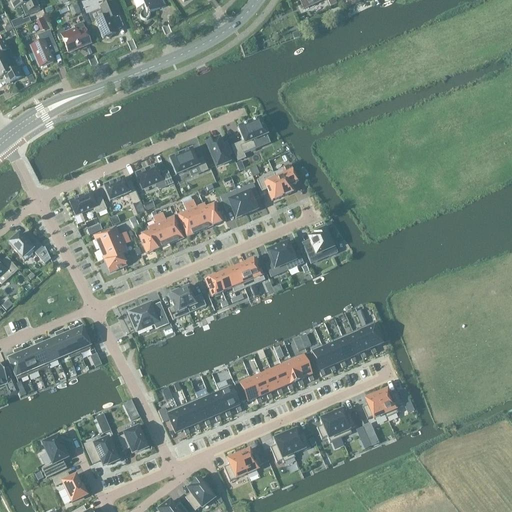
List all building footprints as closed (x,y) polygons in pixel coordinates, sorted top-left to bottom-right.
[(9,0),(14,9),(20,6),(25,17),(40,12),(34,0),(9,0)] [(141,8),(142,12),(141,12),(140,13),(140,14),(139,15),(139,16),(139,17),(140,18),(140,19),(141,20),(142,21),(143,21),(145,21),(146,21),(147,20),(148,20),(148,19),(149,19),(149,18),(149,17),(149,16),(149,15),(149,14),(160,10),(156,1),(158,0),(138,0),(133,2),(136,10),(141,8)] [(327,0),(331,8),(337,5),(334,0),(299,0),(304,10),(324,0),(327,0)] [(59,5),(60,10),(70,7),(69,2),(59,5)] [(116,17),(110,3),(99,8),(103,17),(95,21),(102,40),(105,38),(107,39),(111,38),(111,36),(116,34),(110,20),(116,17)] [(37,15),(40,27),(50,25),(47,13),(37,15)] [(89,43),(81,24),(73,27),(73,29),(64,33),(63,32),(62,30),(57,31),(56,35),(57,40),(59,43),(62,42),(68,54),(77,50),(76,49),(89,43)] [(55,48),(49,32),(36,37),(39,43),(30,47),(39,69),(41,68),(42,69),(46,67),(46,66),(53,63),(48,51),(55,48)] [(0,66),(13,61),(4,41),(0,43),(0,66)] [(13,61),(0,66),(0,79),(6,77),(9,83),(21,78),(13,61)] [(231,147),(237,162),(244,159),(243,155),(257,149),(253,141),(265,136),(265,137),(266,136),(266,135),(265,134),(267,133),(264,126),(262,127),(260,120),(259,119),(258,120),(238,128),(237,129),(237,130),(238,130),(244,144),(239,146),(238,144),(231,147)] [(232,156),(227,144),(222,147),(219,141),(215,143),(214,142),(207,145),(217,169),(229,164),(226,158),(232,156)] [(191,152),(191,151),(190,151),(182,154),(181,155),(178,156),(177,157),(169,160),(168,160),(169,161),(176,177),(197,168),(200,174),(207,171),(202,159),(195,162),(191,152)] [(253,172),(270,164),(267,157),(250,165),(253,172)] [(135,174),(142,191),(163,182),(165,187),(172,185),(167,172),(161,174),(157,165),(135,174)] [(289,167),(273,174),(283,197),(294,193),(291,186),(296,184),(289,167)] [(273,174),(256,181),(261,193),(267,190),(271,202),(283,197),(273,174)] [(103,187),(103,188),(109,203),(128,195),(133,206),(140,203),(131,182),(125,185),(123,180),(123,179),(122,180),(115,183),(115,182),(114,183),(111,184),(110,185),(103,187)] [(245,213),(246,215),(256,211),(251,200),(257,197),(252,185),(236,192),(237,195),(245,213)] [(220,199),(225,211),(231,208),(235,219),(246,215),(245,213),(237,195),(236,192),(220,199)] [(91,193),(69,202),(75,217),(94,209),(96,214),(105,211),(101,199),(95,202),(91,193)] [(192,202),(188,204),(200,232),(212,227),(205,210),(203,206),(195,209),(192,202)] [(200,232),(188,204),(183,206),(186,213),(178,217),(187,238),(200,232)] [(222,223),(215,206),(205,210),(212,227),(222,223)] [(162,215),(157,217),(169,245),(182,240),(173,219),(165,222),(162,215)] [(148,229),(149,233),(157,250),(169,245),(157,217),(153,219),(156,226),(148,229)] [(93,238),(99,251),(127,239),(126,235),(118,239),(114,229),(93,238)] [(324,230),(314,235),(315,237),(308,239),(310,243),(309,244),(311,249),(305,252),(310,265),(318,262),(316,256),(326,251),(329,257),(337,254),(334,247),(332,248),(324,230)] [(146,255),(157,250),(149,233),(139,238),(146,255)] [(8,244),(24,262),(33,253),(36,256),(43,250),(33,240),(27,246),(18,236),(8,244)] [(127,239),(99,251),(104,263),(125,254),(122,248),(130,244),(127,239)] [(285,268),(287,271),(303,265),(298,253),(292,255),(287,244),(277,248),(278,250),(285,268)] [(278,250),(277,248),(266,253),(271,264),(265,266),(271,278),(287,271),(285,268),(278,250)] [(125,255),(125,254),(104,263),(109,274),(125,267),(121,257),(125,255)] [(7,280),(17,271),(6,259),(1,263),(0,262),(0,278),(3,276),(7,280)] [(255,259),(245,264),(254,286),(264,281),(255,259)] [(254,286),(245,264),(235,268),(244,290),(254,286)] [(244,290),(235,268),(225,272),(232,289),(234,294),(244,290)] [(232,289),(225,272),(215,277),(222,293),(232,289)] [(222,293),(215,277),(204,281),(209,292),(206,293),(208,298),(211,297),(212,298),(222,293)] [(179,292),(189,315),(205,308),(200,296),(195,298),(190,287),(179,292)] [(55,292),(50,293),(54,305),(59,304),(55,292)] [(67,304),(71,302),(68,292),(63,294),(67,304)] [(189,315),(179,292),(168,296),(173,308),(167,310),(172,322),(189,315)] [(150,304),(128,313),(136,333),(153,326),(155,330),(168,325),(159,304),(158,305),(158,306),(153,308),(153,307),(152,307),(150,304)] [(372,350),(370,350),(373,356),(375,355),(376,354),(374,349),(383,345),(373,324),(363,329),(372,350)] [(71,334),(80,355),(90,350),(82,329),(74,333),(72,327),(68,329),(71,334)] [(363,329),(352,333),(361,354),(360,355),(362,360),(366,358),(364,353),(370,350),(372,350),(363,329)] [(67,356),(69,360),(80,355),(71,334),(64,337),(62,331),(58,333),(68,356),(67,356)] [(50,343),(57,360),(59,360),(67,356),(68,356),(58,333),(54,334),(57,340),(51,342),(50,343)] [(351,359),(350,359),(352,364),(356,363),(353,358),(360,355),(361,354),(352,333),(342,337),(351,359)] [(341,363),(339,364),(342,369),(345,367),(343,362),(350,359),(351,359),(342,337),(331,342),(333,346),(341,363)] [(37,342),(47,365),(47,364),(56,361),(57,360),(50,343),(49,343),(43,346),(41,340),(37,342)] [(29,351),(38,373),(49,368),(47,364),(47,365),(37,342),(34,343),(36,349),(30,351),(29,351)] [(329,368),(330,368),(323,350),(322,346),(310,351),(312,355),(319,372),(318,372),(321,378),(323,377),(324,376),(322,371),(329,368)] [(330,368),(329,368),(331,373),(333,373),(335,372),(333,366),(339,364),(341,363),(333,346),(323,350),(330,368)] [(16,350),(28,377),(38,373),(29,351),(28,352),(22,354),(20,349),(16,350)] [(8,361),(17,382),(28,377),(16,350),(13,352),(15,358),(8,361)] [(299,381),(300,380),(307,377),(309,383),(311,382),(313,381),(311,376),(310,376),(301,355),(290,360),(299,381)] [(281,368),(289,385),(290,385),(297,382),(299,387),(301,386),(303,386),(300,380),(299,381),(290,360),(279,364),(281,368)] [(0,387),(7,384),(6,382),(10,380),(16,394),(9,397),(9,398),(17,394),(7,369),(1,371),(0,368),(0,387)] [(281,368),(271,372),(279,390),(280,389),(286,386),(289,392),(291,391),(292,390),(290,385),(289,385),(281,368)] [(268,394),(269,394),(276,391),(278,396),(280,395),(282,395),(280,389),(279,390),(271,372),(261,377),(268,394)] [(250,381),(251,381),(249,377),(238,382),(247,403),(255,400),(258,405),(259,404),(261,404),(259,398),(258,399),(250,381)] [(251,381),(250,381),(258,399),(259,398),(266,395),(268,401),(270,400),(272,399),(269,394),(268,394),(261,377),(251,381)] [(227,412),(228,411),(235,409),(237,414),(239,413),(241,412),(238,407),(229,386),(218,391),(227,412)] [(218,391),(207,395),(217,416),(218,416),(224,413),(227,418),(229,418),(230,417),(228,411),(227,412),(218,391)] [(377,396),(385,415),(385,416),(386,419),(398,414),(395,408),(402,405),(397,394),(390,397),(388,391),(377,396)] [(207,395),(197,400),(206,421),(207,420),(214,418),(216,423),(218,422),(220,421),(218,416),(217,416),(207,395)] [(374,420),(385,416),(385,415),(377,396),(366,401),(368,406),(363,409),(367,420),(373,418),(374,420)] [(196,425),(197,425),(204,422),(206,427),(210,426),(207,420),(206,421),(197,400),(187,404),(196,425)] [(131,401),(123,405),(130,422),(138,418),(131,401)] [(185,430),(187,429),(193,426),(196,432),(199,430),(197,425),(196,425),(187,404),(176,409),(185,430)] [(189,435),(187,429),(185,430),(176,409),(165,413),(175,435),(183,431),(185,436),(189,435)] [(330,416),(340,439),(352,434),(350,431),(356,428),(350,414),(344,417),(342,411),(330,416)] [(319,421),(322,426),(316,429),(321,440),(327,438),(329,444),(340,439),(330,416),(319,421)] [(137,453),(146,449),(137,429),(123,435),(124,436),(117,439),(123,451),(129,449),(132,454),(136,452),(137,453)] [(292,455),(293,455),(303,451),(303,452),(310,449),(303,434),(297,437),(295,431),(284,436),(292,455)] [(293,455),(292,455),(284,436),(273,441),(275,446),(270,449),(276,464),(282,462),(283,464),(294,459),(293,455)] [(41,470),(46,479),(66,470),(61,461),(66,459),(60,447),(61,447),(57,438),(42,445),(52,465),(41,470)] [(107,465),(117,461),(108,441),(94,447),(94,448),(88,451),(94,464),(100,461),(102,466),(107,464),(107,465)] [(237,456),(246,475),(257,471),(256,468),(262,466),(257,454),(251,457),(249,451),(237,456)] [(237,456),(226,461),(229,466),(223,469),(229,483),(246,475),(237,456)] [(69,479),(66,473),(52,480),(55,487),(62,484),(71,503),(85,496),(81,487),(80,488),(75,477),(69,479)] [(187,490),(190,495),(185,499),(194,511),(200,507),(201,509),(213,500),(207,492),(209,491),(204,485),(203,486),(198,480),(190,486),(191,487),(187,490)] [(185,511),(179,503),(173,508),(169,502),(164,506),(163,506),(163,507),(159,510),(159,509),(158,510),(159,510),(157,511),(185,511)]
